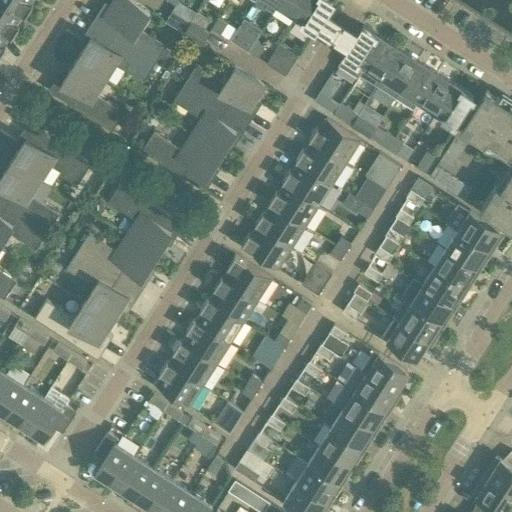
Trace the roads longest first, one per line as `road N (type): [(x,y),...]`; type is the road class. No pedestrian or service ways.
road 1 (residential): [(57,480),(361,0)]
road 2 (residential): [(449,390),(369,511)]
road 3 (residential): [(392,0),(511,82)]
road 4 (residential): [(0,112),(71,0)]
